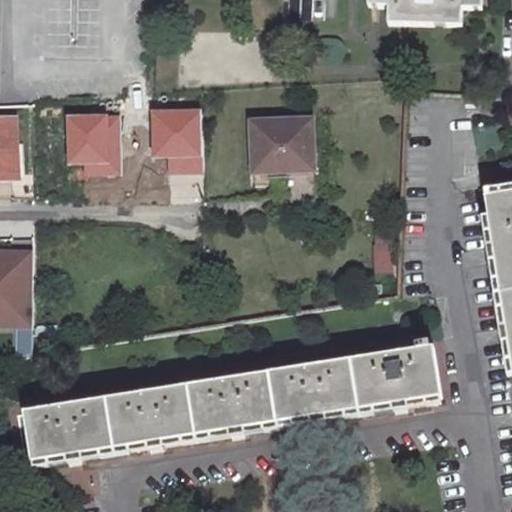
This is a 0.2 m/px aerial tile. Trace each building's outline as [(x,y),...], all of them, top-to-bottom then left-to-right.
[(463,28),(463,11),(482,11),(481,0),(372,0),(372,9),(390,9),(390,27),(463,28)] [(163,120),(136,120),(136,135),(162,135),(163,120)] [(310,121),(252,125),(254,173),(312,170),(310,121)] [(15,122),(0,122),(0,175),(18,175),(15,122)] [(70,122),(70,139),(96,140),(96,122),(70,122)] [(511,193),(483,198),(511,369),(511,193)] [(376,229),(378,276),(397,275),(396,254),(404,254),(403,228),(376,229)] [(0,329),(38,330),(38,249),(0,248),(0,329)] [(36,354),(35,330),(18,331),(20,355),(36,354)] [(417,350),(24,414),(32,463),(442,398),(434,348),(430,349),(428,342),(416,345),(417,350)]
